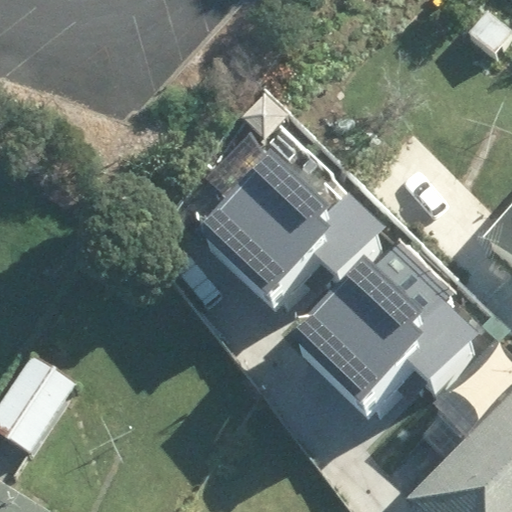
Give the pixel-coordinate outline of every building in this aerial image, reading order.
[(511,61),(511,31),(490,15),(464,47),(500,76),(511,61)] [(320,173),(266,126),(203,199),(276,261),(320,173)] [(511,268),(511,216),(486,244),(511,268)] [(445,287),(355,231),(294,300),(363,360),(445,287)] [(81,395),(33,363),(0,413),(0,440),(36,464),(81,395)] [(511,511),(511,391),(495,376),(446,428),(470,450),(412,511),(511,511)] [(40,511),(12,492),(0,508),(0,511),(40,511)]
